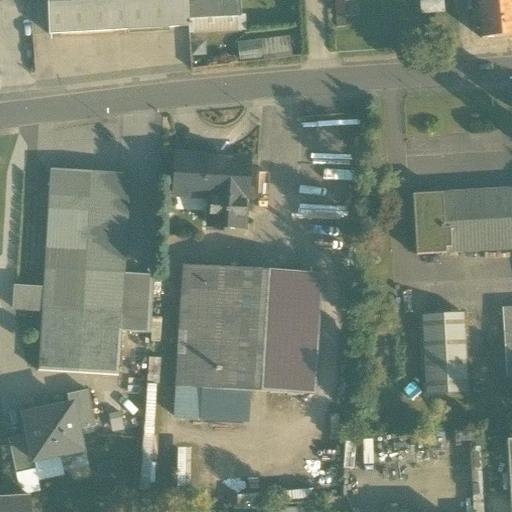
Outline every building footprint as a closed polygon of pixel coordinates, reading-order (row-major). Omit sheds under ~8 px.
[(187,19),(185,0),(45,0),(48,35),(187,28),(187,19)] [(237,32),(236,17),(238,17),(236,0),(185,0),(187,19),(187,28),(188,34),(237,32)] [(333,0),(335,31),(350,30),(349,17),(358,16),(357,0),(333,0)] [(419,2),(420,15),(444,13),(443,0),(419,2)] [(511,0),(476,0),(480,40),(511,36),(511,0)] [(428,19),(429,34),(449,33),(448,18),(428,19)] [(429,34),(429,46),(449,45),(449,33),(429,34)] [(289,38),(260,41),(261,60),(291,57),(289,38)] [(238,63),(261,60),(260,41),(236,43),(238,63)] [(175,197),(187,198),(189,158),(177,157),(175,197)] [(208,228),(242,230),(247,162),(189,158),(187,198),(210,199),(218,200),(217,213),(209,213),(208,228)] [(49,171),(42,292),(14,290),(13,310),(41,311),(41,312),(37,372),(117,377),(120,333),(118,333),(119,317),(121,317),(123,275),(129,176),(49,171)] [(511,190),(440,194),(443,255),(511,250),(511,190)] [(410,196),(414,257),(443,255),(440,194),(410,196)] [(249,392),(301,395),(307,274),(184,267),(177,389),(200,390),(249,392)] [(120,333),(149,335),(153,277),(123,275),(121,317),(119,317),(118,333),(120,333)] [(501,313),(505,378),(511,377),(511,310),(501,311),(501,313)] [(421,317),(425,397),(467,395),(462,314),(421,317)] [(249,392),(200,390),(198,422),(247,424),(249,392)] [(76,431),(95,428),(87,391),(66,396),(68,406),(71,406),(76,431)] [(71,406),(68,406),(22,416),(26,435),(32,463),(33,463),(59,457),(81,452),(76,431),(71,406)] [(15,475),(34,470),(33,463),(32,463),(26,435),(7,439),(15,475)] [(82,457),(81,452),(59,457),(60,461),(82,457)] [(60,461),(59,457),(33,463),(34,470),(37,482),(63,477),(60,461)] [(34,470),(15,475),(19,497),(39,493),(37,482),(34,470)] [(0,511),(29,511),(29,497),(0,498),(0,511)]
